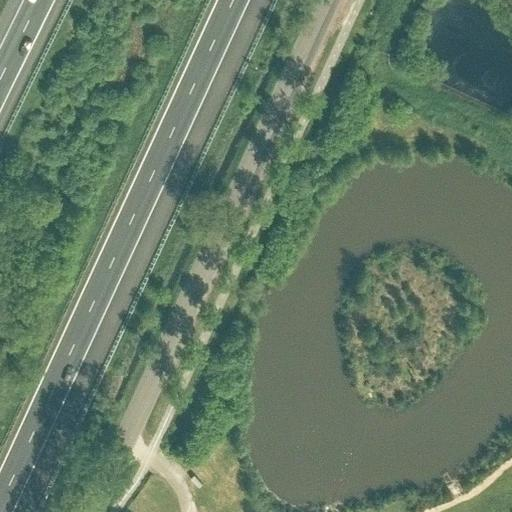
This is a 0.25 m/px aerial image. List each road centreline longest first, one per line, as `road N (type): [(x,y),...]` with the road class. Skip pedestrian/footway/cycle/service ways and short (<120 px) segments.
road 1 (secondary): [(91,511),(327,0)]
road 2 (motorway): [(0,503),(232,0)]
